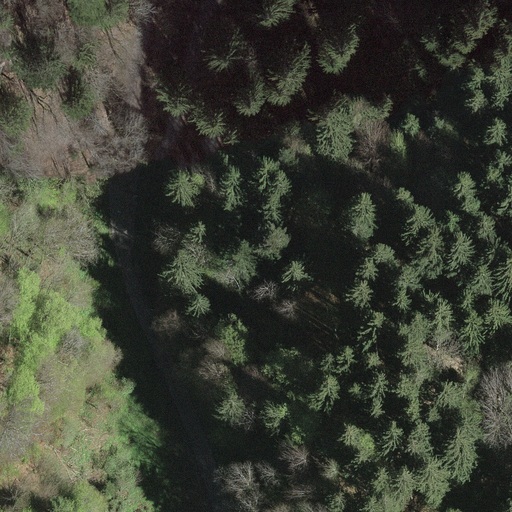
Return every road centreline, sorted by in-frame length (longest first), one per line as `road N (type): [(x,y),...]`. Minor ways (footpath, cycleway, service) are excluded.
road 1 (unclassified): [(224,511),(202,442),(126,277),(118,234),(117,196),(151,0)]
road 2 (track): [(118,234),(173,130),(210,0)]
